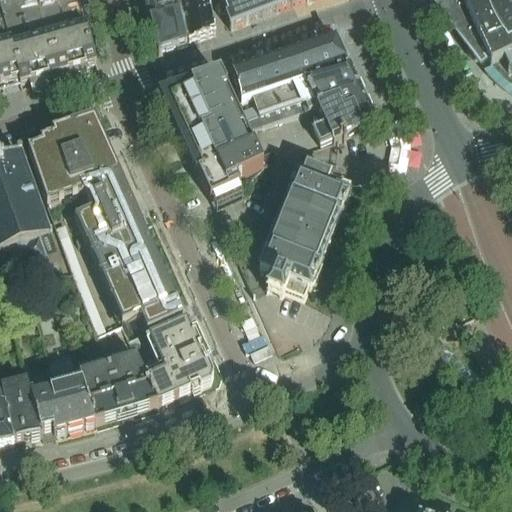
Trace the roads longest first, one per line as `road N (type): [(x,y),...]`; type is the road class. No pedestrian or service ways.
road 1 (residential): [(259,409),(126,113),(125,83)]
road 2 (residential): [(259,409),(138,457),(0,490)]
road 3 (residential): [(125,83),(376,0)]
road 4 (residential): [(464,168),(415,201),(382,246),(368,285),(366,343)]
road 5 (residential): [(215,511),(371,442),(411,439)]
road 6 (residential): [(464,168),(387,0)]
road 7 (residential): [(0,129),(125,83)]
road 8 (residential): [(366,343),(337,371),(259,409)]
